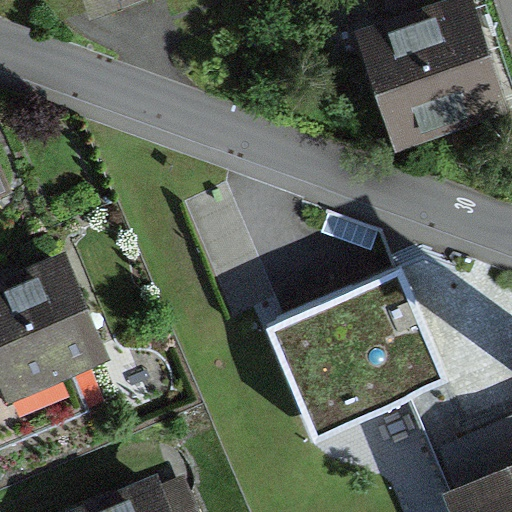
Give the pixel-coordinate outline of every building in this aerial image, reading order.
[(463,5),(365,37),(398,139),(496,107),(463,5)] [(59,263),(0,286),(0,365),(2,369),(0,370),(0,441),(83,408),(68,372),(98,359),(59,263)] [(396,269),(268,326),(317,436),(445,379),(396,269)] [(511,511),(511,434),(453,460),(474,511),(511,511)] [(159,493),(155,483),(83,511),(181,511),(171,488),(159,493)]
